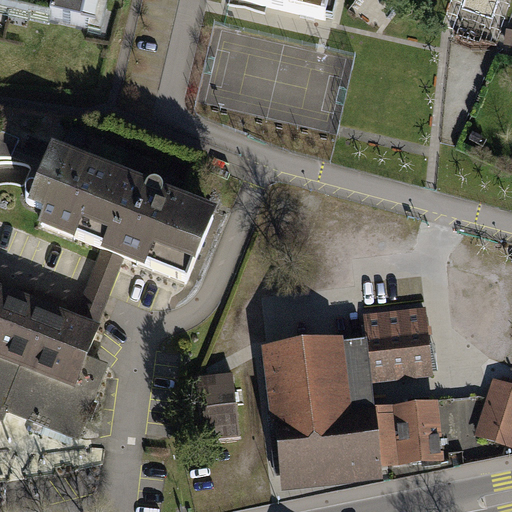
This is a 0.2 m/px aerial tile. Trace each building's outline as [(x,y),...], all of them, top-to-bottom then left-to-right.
[(0,0),(0,2),(31,10),(30,15),(89,29),(94,8),(100,9),(101,0),(0,0)] [(330,0),(234,0),(325,21),(330,0)] [(25,199),(28,205),(47,212),(41,227),(102,251),(124,260),(187,285),(214,218),(51,153),(48,161),(17,148),(20,141),(0,132),(0,161),(11,161),(12,159),(36,168),(29,186),(26,193),(25,199)] [(89,139),(75,134),(68,152),(82,157),(89,139)] [(96,332),(124,260),(102,251),(75,324),(96,332)] [(0,418),(1,419),(5,409),(36,422),(30,435),(40,439),(46,426),(77,438),(104,369),(86,362),(97,332),(96,332),(75,324),(65,320),(63,325),(0,300),(0,418)] [(368,343),(268,354),(281,477),(380,466),(371,385),(432,378),(425,312),(365,319),(368,343)] [(240,437),(233,376),(195,381),(203,441),(240,437)] [(511,388),(496,383),(479,437),(511,447),(511,388)] [(435,408),(389,412),(391,431),(399,430),(403,464),(423,462),(424,467),(441,466),(435,408)]
